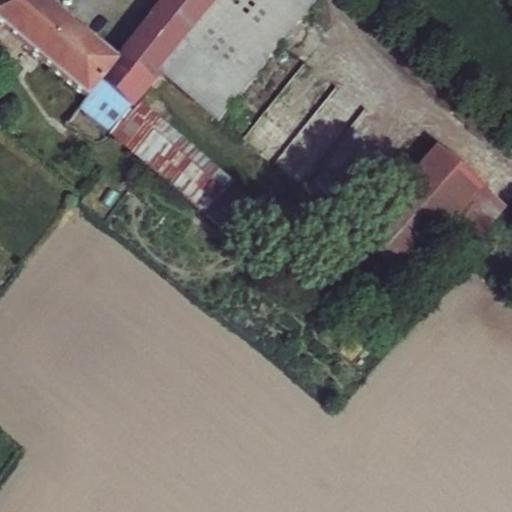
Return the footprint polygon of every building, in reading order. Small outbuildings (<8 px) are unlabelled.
[(88,101),(80,111),(112,137),(164,76),(194,100),(216,73),(183,47),(221,0),(255,0),(257,1),(258,0),(0,0),(0,37),(5,32),(88,101)] [(221,0),(183,47),(216,73),(243,95),(320,0),(258,0),(257,1),(255,0),(221,0)] [(35,125),(22,141),(39,155),(52,139),(35,125)] [(0,174),(14,186),(39,155),(22,141),(0,167),(0,174)] [(474,256),(506,202),(419,151),(358,252),(400,277),(428,229),(474,256)]
